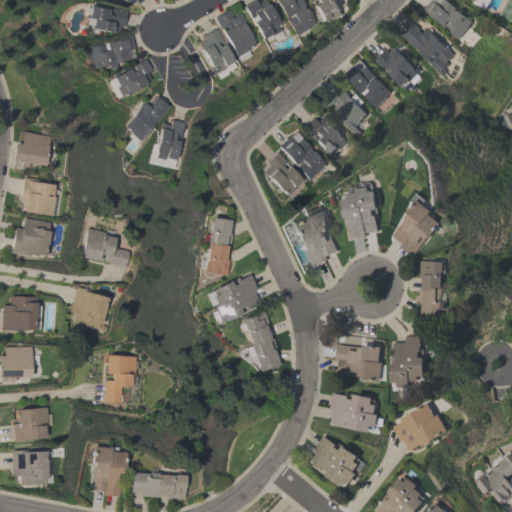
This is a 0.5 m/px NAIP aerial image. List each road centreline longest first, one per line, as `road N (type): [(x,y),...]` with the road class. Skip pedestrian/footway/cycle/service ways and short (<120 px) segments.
road 1 (residential): [(35,511),(222,507),(237,497),(280,451),(302,401),(299,308),(340,296)]
road 2 (residential): [(387,2),(182,16),(160,30),(181,44),(203,81),(186,101),(156,56),(160,30)]
road 3 (residential): [(388,0),(228,148)]
road 4 (residential): [(299,308),(228,148)]
road 5 (residential): [(340,296),(368,309),(380,305),(390,284),(382,274),(360,273),(340,296)]
